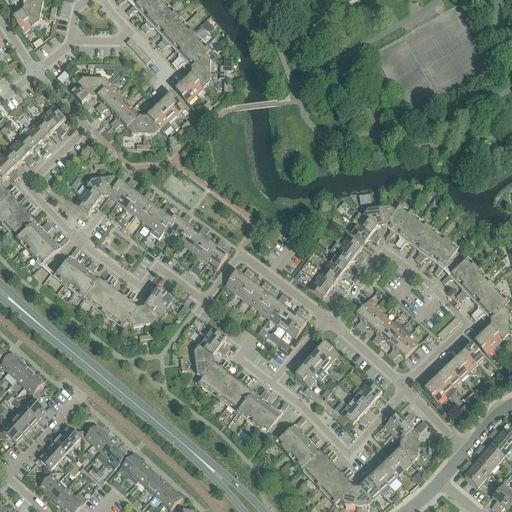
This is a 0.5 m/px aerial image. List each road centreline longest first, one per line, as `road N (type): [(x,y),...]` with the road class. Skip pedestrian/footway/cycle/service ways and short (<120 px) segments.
road 1 (residential): [(204,302),(157,267),(140,287),(25,187),(88,126)]
road 2 (residential): [(271,384),(348,455),(404,390)]
road 3 (tertiary): [(151,417),(19,308)]
road 4 (tertiary): [(263,511),(151,417)]
road 5 (tertiary): [(151,417),(242,511)]
road 6 (residential): [(400,385),(468,326),(441,297)]
road 7 (residential): [(413,271),(385,252),(330,323)]
